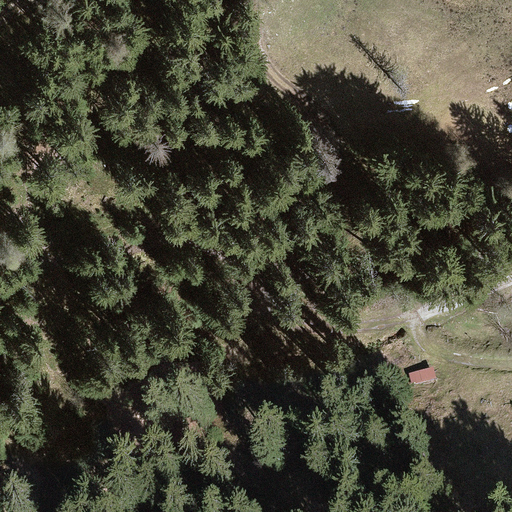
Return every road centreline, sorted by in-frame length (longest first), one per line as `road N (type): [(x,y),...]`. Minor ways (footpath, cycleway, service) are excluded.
road 1 (track): [(338,330),(253,289),(269,218),(323,164),(338,133),(272,66),(258,32),(258,0)]
road 2 (track): [(211,336),(257,321),(338,330),(455,312),(511,290)]
